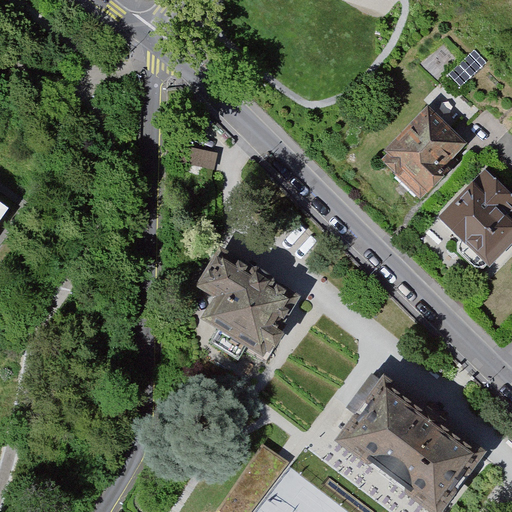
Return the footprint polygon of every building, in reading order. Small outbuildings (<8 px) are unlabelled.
[(447,169),(468,148),(430,110),(381,159),(423,200),(451,173),(447,169)] [(440,222),(492,274),(511,253),(511,197),(489,174),(440,222)] [(0,230),(15,208),(0,198),(0,230)] [(297,304),(219,257),(197,292),(216,304),(202,326),(261,362),(297,304)] [(445,511),(484,462),(385,387),(338,450),(421,511),(445,511)] [(262,444),(217,509),(220,511),(250,511),(286,461),(262,444)]
